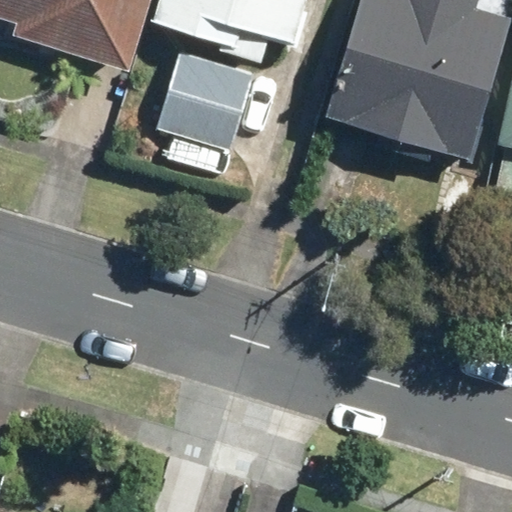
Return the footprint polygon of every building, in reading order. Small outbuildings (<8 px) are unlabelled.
[(0,0),(0,12),(13,16),(8,33),(127,66),(145,0),(0,0)] [(154,0),(151,14),(253,44),(258,24),(291,34),(300,0),(154,0)] [(355,0),(321,107),(465,153),(510,13),(471,1),(471,0),(355,0)] [(511,45),(492,137),(501,139),(479,239),(511,245),(511,45)] [(175,49),(153,125),(230,147),(252,71),(175,49)]
